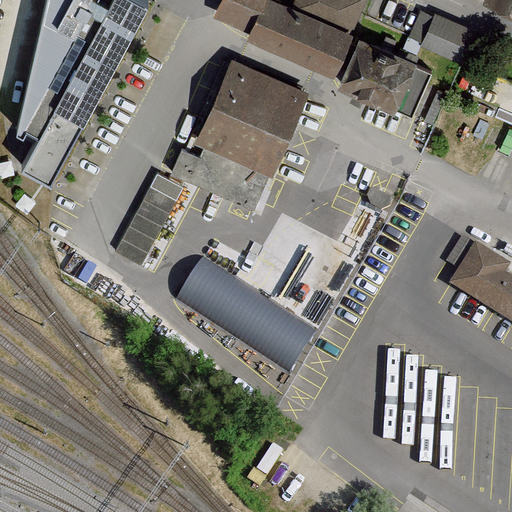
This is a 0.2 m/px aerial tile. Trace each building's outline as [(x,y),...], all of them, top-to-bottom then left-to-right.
[(45,0),(15,128),(24,132),(26,126),(40,133),(23,166),(46,178),(142,0),(109,0),(108,3),(102,0),(45,0)] [(344,46),(353,50),(337,85),(395,111),(396,107),(409,112),(428,70),(415,64),(416,59),(359,34),(355,44),(346,40),(363,0),(292,0),(290,6),(277,0),(262,0),(248,35),(332,72),(344,46)] [(474,30),(435,13),(421,44),(461,61),(474,30)] [(305,95),(230,62),(195,139),(205,143),(269,171),(271,172),(305,95)] [(511,86),(497,80),(470,69),(437,145),(486,166),(511,105),(511,86)] [(253,207),(269,171),(205,143),(199,156),(182,148),(172,171),(253,207)] [(181,186),(156,173),(116,249),(140,262),(181,186)] [(473,241),(462,235),(447,259),(458,266),(473,241)] [(509,264),(476,243),(450,283),(511,322),(511,278),(503,273),(509,264)] [(182,290),(169,282),(161,294),(174,302),(182,290)]
